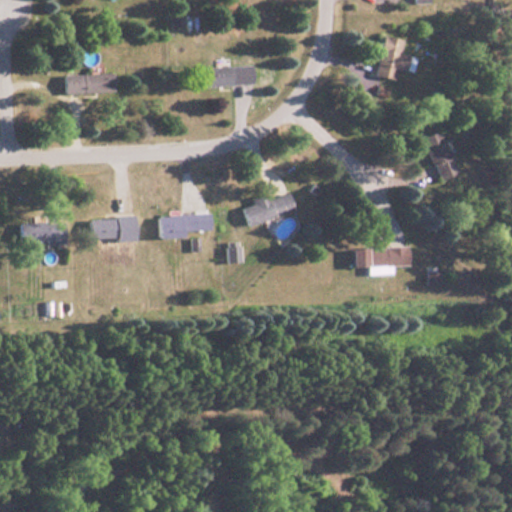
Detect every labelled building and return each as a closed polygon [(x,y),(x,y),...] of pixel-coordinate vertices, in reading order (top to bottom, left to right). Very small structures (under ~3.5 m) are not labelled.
[(409,72),(411,56),(395,54),(398,38),(376,35),(371,76),(390,79),(391,69),(409,72)] [(225,67),(197,67),(197,86),(225,86),(225,67)] [(58,73),(58,93),(109,92),(109,72),(58,73)] [(454,173),(436,129),(418,137),(436,181),(454,173)] [(264,198),(263,194),(236,202),(243,225),(290,210),(285,192),(264,198)] [(151,237),(178,237),(178,231),(205,230),(205,213),(151,214),(151,237)] [(84,216),(84,239),(126,239),(126,216),(84,216)] [(60,242),(60,222),(14,222),(14,242),(60,242)] [(403,266),(403,248),(348,248),(348,266),(403,266)]
